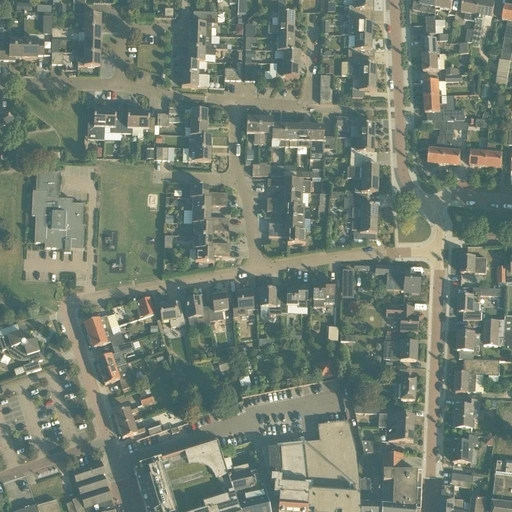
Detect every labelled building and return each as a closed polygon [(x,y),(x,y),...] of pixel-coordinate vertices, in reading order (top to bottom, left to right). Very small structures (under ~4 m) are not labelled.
[(372,11),(372,0),(355,0),(355,8),(349,8),(349,9),(349,16),(349,17),(361,17),(361,11),(372,11)] [(435,12),(437,0),(414,0),(412,11),(434,16),(435,12)] [(451,12),(453,0),(437,0),(435,12),(440,13),(440,10),(451,12)] [(464,21),(475,23),(479,2),(468,0),(463,0),(461,14),(465,15),(464,21)] [(479,46),(485,18),(492,20),(495,5),(479,2),(475,23),(474,31),(471,44),(479,46)] [(507,25),(511,25),(511,8),(505,7),(502,21),(508,22),(507,25)] [(268,27),(294,27),(294,17),(295,17),(295,14),(272,14),(272,27),(268,27)] [(101,16),(85,16),(85,24),(79,24),(78,29),(102,30),(102,27),(101,27),(101,16)] [(361,17),(349,17),(349,23),(348,37),(354,38),(371,38),(372,24),(361,24),(361,17)] [(52,36),(52,18),(44,18),(43,18),(43,36),(52,36)] [(217,26),(217,20),(205,20),(205,25),(188,24),(188,27),(189,27),(189,38),(212,38),(212,25),(217,26)] [(445,27),(445,22),(435,22),(435,27),(436,35),(443,35),(443,27),(445,27)] [(271,40),(295,40),(295,38),(294,38),(294,27),(268,27),(268,33),(269,35),(271,35),(271,40)] [(436,35),(435,27),(427,27),(427,35),(436,35)] [(102,32),(102,30),(78,29),(78,34),(85,34),(84,42),(100,42),(100,32),(102,32)] [(54,30),(52,39),(57,39),(61,40),(63,32),(58,31),(54,30)] [(465,43),(471,44),(474,31),(468,30),(465,43)] [(23,60),(23,42),(9,41),(10,32),(3,32),(3,47),(3,62),(15,62),(15,60),(23,60)] [(511,53),(511,38),(505,37),(500,61),(510,63),(511,53)] [(227,51),(227,46),(211,46),(212,38),(189,38),(189,48),(187,48),(187,50),(215,51),(227,51)] [(371,38),(354,38),(354,49),(348,48),(348,58),(360,58),(360,52),(371,52),(371,38)] [(293,53),(293,43),(295,43),(295,40),(271,40),(271,45),(277,45),(277,53),(283,53),(293,53)] [(437,51),(437,41),(422,41),(422,57),(440,56),(440,51),(437,51)] [(37,60),(37,57),(44,57),(44,42),(23,42),(23,60),(37,60)] [(100,53),(100,42),(84,42),(84,50),(78,50),(78,55),(101,55),(101,53),(100,53)] [(460,55),(468,55),(468,44),(460,45),(460,55)] [(215,57),(215,51),(187,50),(187,53),(188,53),(188,63),(198,63),(205,64),(205,57),(215,57)] [(299,63),(299,53),(293,53),(283,53),(283,61),(276,61),(276,66),(300,66),(300,63),(299,63)] [(101,58),(101,55),(78,55),(77,68),(100,68),(100,58),(101,58)] [(438,61),(440,61),(440,56),(422,57),(423,73),(438,72),(438,71),(438,61)] [(360,64),(360,58),(348,58),(348,64),(347,77),(347,78),(359,78),(375,79),(376,65),(360,64)] [(499,61),(497,78),(507,80),(510,63),(503,62),(500,61),(499,61)] [(204,76),(204,71),(198,71),(198,63),(188,63),(182,63),(182,73),(181,73),(181,76),(204,76)] [(300,69),(300,66),(276,66),(276,81),(284,82),(284,79),(298,79),(299,69),(300,69)] [(207,90),(207,79),(207,77),(204,77),(204,76),(181,76),(180,78),(182,78),(181,89),(207,90)] [(375,93),(375,79),(359,78),(358,90),(352,89),(352,99),(364,99),(364,93),(375,93)] [(439,93),(439,82),(424,83),(425,99),(442,98),(442,93),(439,93)] [(442,106),(442,103),(442,98),(425,99),(425,115),(440,114),(443,113),(444,123),(448,124),(447,123),(464,122),(464,112),(446,113),(446,106),(442,106)] [(0,127),(8,128),(8,112),(1,112),(2,109),(0,109),(0,127)] [(207,122),(207,112),(191,111),(191,119),(185,119),(185,120),(175,119),(175,124),(184,124),(208,125),(208,122),(207,122)] [(104,129),(105,113),(94,112),(94,118),(88,117),(87,134),(99,135),(99,138),(104,138),(104,129)] [(105,113),(104,129),(110,129),(109,135),(121,135),(121,119),(115,118),(116,113),(105,113)] [(132,136),(132,130),(138,130),(138,114),(127,113),(127,119),(121,119),(121,135),(132,136)] [(154,136),(155,120),(149,120),(149,114),(138,114),(138,130),(137,138),(138,138),(138,140),(143,140),(143,136),(154,136)] [(259,142),(260,118),(257,118),(257,119),(247,119),(246,135),(254,136),(254,142),(254,146),(259,146),(259,142)] [(272,136),(272,126),(273,126),(273,120),(262,120),(262,118),(260,118),(259,142),(259,146),(264,146),(264,136),(272,136)] [(374,140),(374,126),(363,126),(363,119),(351,119),(351,128),(357,129),(357,139),(351,139),(374,140)] [(447,132),(448,124),(444,123),(435,122),(434,131),(440,131),(440,139),(438,138),(437,151),(429,150),(428,165),(444,166),(445,149),(447,134),(447,132)] [(208,128),(208,125),(184,124),(184,129),(190,130),(190,138),(195,138),(195,137),(206,138),(206,137),(206,128),(208,128)] [(284,149),(285,125),(282,125),(282,126),(273,126),(272,126),(272,136),(271,142),(279,143),(279,149),(284,149)] [(284,149),(297,149),(298,127),(288,126),(288,125),(285,125),(284,149)] [(310,150),(311,126),(308,126),(308,127),(298,127),(297,149),(310,150)] [(328,151),(329,139),(323,139),(324,128),(313,127),(313,126),(311,126),(310,150),(310,153),(316,154),(322,154),(323,151),(328,151)] [(508,147),(510,132),(502,131),(501,146),(508,147)] [(459,168),(461,153),(461,145),(453,144),(454,134),(447,134),(445,149),(444,166),(459,168)] [(206,138),(195,137),(195,138),(195,145),(189,145),(188,150),(212,151),(212,148),(211,148),(211,138),(206,137),(206,138)] [(373,154),(374,140),(351,139),(350,160),(362,160),(363,154),(373,154)] [(495,155),(496,146),(488,145),(487,154),(485,169),(501,170),(503,155),(495,155)] [(212,151),(188,150),(188,163),(210,164),(210,153),(212,153),(212,151)] [(485,169),(487,154),(471,152),(470,167),(485,169)] [(378,181),(378,167),(362,166),(362,160),(350,160),(350,169),(361,169),(361,180),(378,181)] [(270,178),(271,167),(264,167),(264,172),(252,172),(252,178),(270,178)] [(60,200),(61,174),(37,173),(36,193),(32,193),(31,218),(35,218),(34,245),(45,245),(44,250),(64,251),(64,248),(70,248),(70,250),(84,251),(85,227),(83,227),(84,206),(73,205),(73,201),(60,200)] [(377,195),(378,181),(361,180),(361,187),(355,187),(355,191),(354,201),(366,201),(367,195),(377,195)] [(310,195),(310,183),(268,181),(268,188),(284,189),(284,194),(302,195),(308,195),(310,195)] [(227,202),(227,195),(208,194),(208,188),(190,187),(190,200),(192,200),(227,202)] [(308,195),(302,195),(284,194),(284,201),(267,200),(267,206),(301,208),(304,208),(307,208),(308,195)] [(165,196),(164,205),(176,205),(176,197),(165,196)] [(227,208),(227,202),(192,200),(192,213),(210,213),(210,208),(227,208)] [(377,222),(377,208),(366,207),(366,201),(354,201),(354,210),(352,210),(351,221),(377,222)] [(301,208),(267,206),(267,213),(283,214),(283,212),(286,212),(286,220),(303,221),(304,208),(301,208)] [(228,227),(228,220),(209,219),(210,213),(192,213),(192,226),(194,226),(228,227)] [(303,233),(303,221),(286,220),(285,228),(282,227),(282,226),(269,225),(268,232),(303,233)] [(376,236),(377,222),(351,221),(351,232),(353,232),(353,242),(365,242),(365,235),(376,236)] [(228,233),(228,227),(194,226),(194,238),(211,239),(211,233),(228,233)] [(303,233),(268,232),(268,238),(287,239),(287,245),(305,246),(305,233),(303,233)] [(230,252),(230,245),(211,245),(211,239),(194,238),(193,251),(196,251),(230,252)] [(230,259),(230,252),(196,251),(195,264),(213,264),(213,258),(230,259)] [(486,275),(486,271),(487,260),(461,259),(461,274),(474,275),(480,275),(486,275)] [(398,277),(398,276),(399,269),(387,268),(387,269),(379,268),(378,275),(387,276),(387,277),(393,277),(398,277)] [(498,285),(501,285),(506,285),(506,268),(498,268),(498,285)] [(419,277),(398,276),(398,277),(398,281),(397,291),(404,292),(404,293),(411,293),(412,290),(419,290),(419,277)] [(334,305),(334,282),(319,282),(319,286),(313,286),(313,302),(323,303),(323,305),(334,305)] [(307,303),(307,288),(292,288),(292,292),(286,292),(286,301),(281,301),(281,315),(287,315),(287,307),(297,307),(297,309),(307,309),(307,303)] [(505,301),(506,290),(501,290),(485,290),(485,297),(503,298),(503,301),(505,301)] [(280,302),(275,302),(275,291),(260,291),(260,309),(268,309),(268,314),(268,316),(281,317),(281,315),(281,301),(281,300),(280,302)] [(233,319),(246,317),(246,314),(252,313),(252,312),(253,312),(251,293),(236,295),(237,306),(232,306),(233,319)] [(228,312),(225,296),(211,298),(213,310),(208,311),(207,308),(209,324),(223,322),(222,313),(228,312)] [(460,298),(459,314),(464,314),(463,323),(481,322),(482,314),(480,314),(480,299),(473,299),(473,298),(460,298)] [(144,318),(154,315),(149,299),(139,302),(142,313),(138,314),(139,319),(144,318)] [(202,313),(200,300),(186,303),(187,307),(186,308),(188,320),(196,319),(198,328),(210,326),(209,324),(207,308),(207,312),(202,313)] [(171,305),(170,304),(170,305),(159,307),(161,323),(169,322),(170,330),(185,327),(182,314),(176,315),(174,305),(171,305)] [(399,309),(386,308),(386,318),(400,319),(400,334),(417,334),(417,319),(412,319),(412,309),(399,309)] [(110,330),(107,318),(106,317),(84,325),(88,338),(110,330)] [(511,317),(505,318),(505,322),(504,322),(504,324),(501,348),(503,348),(503,351),(511,351),(511,317)] [(501,348),(504,324),(504,322),(485,322),(485,326),(484,336),(475,335),(458,334),(458,343),(456,343),(456,350),(458,350),(457,353),(467,353),(474,353),(474,344),(483,345),(483,347),(501,348)] [(328,334),(328,342),(337,342),(338,329),(334,328),(328,328),(328,334)] [(113,337),(110,330),(88,338),(92,350),(111,344),(112,349),(125,345),(121,334),(113,337)] [(27,343),(22,341),(19,333),(0,338),(0,345),(2,352),(9,350),(11,353),(13,356),(15,357),(18,359),(20,359),(24,359),(27,359),(29,365),(23,367),(26,375),(40,370),(38,363),(42,362),(35,341),(27,343)] [(384,343),(383,361),(400,362),(416,363),(416,345),(401,344),(400,354),(392,354),(393,343),(384,343)] [(100,374),(115,369),(113,362),(120,359),(118,354),(127,351),(125,345),(112,349),(114,355),(96,361),(100,374)] [(243,353),(242,348),(235,349),(236,356),(244,355),(243,353)] [(227,358),(236,356),(235,349),(226,351),(227,358)] [(262,354),(255,356),(258,368),(265,366),(262,354)] [(177,358),(169,360),(172,369),(173,369),(176,368),(179,367),(177,358)] [(226,359),(221,361),(225,372),(230,370),(226,359)] [(315,363),(319,380),(335,376),(332,360),(315,363)] [(500,378),(500,363),(464,361),(464,375),(477,376),(477,377),(484,377),(500,378)] [(134,387),(129,372),(117,376),(115,369),(100,374),(104,387),(119,382),(122,391),(134,387)] [(483,393),(484,390),(484,387),(483,383),(484,377),(477,377),(477,376),(464,375),(457,375),(456,394),(468,394),(476,394),(476,393),(483,393)] [(248,376),(239,379),(241,388),(251,385),(248,376)] [(409,381),(404,381),(401,381),(400,402),(414,402),(415,381),(409,381)] [(142,407),(154,404),(150,394),(139,398),(142,407)] [(479,414),(479,402),(466,401),(466,408),(457,407),(456,414),(455,414),(454,429),(472,430),(473,413),(479,414)] [(114,415),(118,428),(133,423),(131,415),(138,413),(136,408),(114,415)] [(389,417),(389,423),(389,429),(394,430),(413,431),(413,418),(389,417)] [(135,430),(133,423),(118,428),(122,440),(145,433),(143,427),(135,430)] [(304,444),(306,464),(308,484),(306,511),(359,511),(358,481),(358,477),(356,456),(348,423),(317,427),(319,443),(304,444)] [(150,436),(161,432),(158,424),(147,428),(150,436)] [(412,444),(413,431),(394,430),(389,429),(385,429),(385,437),(388,437),(388,443),(412,444)] [(471,437),(463,437),(463,444),(455,443),(455,448),(453,448),(453,463),(471,464),(471,444),(476,444),(476,437),(471,437)] [(368,454),(382,454),(382,443),(368,443),(368,454)] [(238,511),(229,480),(222,461),(217,444),(133,470),(134,474),(136,482),(137,482),(140,494),(144,507),(145,511),(238,511)] [(306,511),(308,484),(304,444),(262,449),(268,475),(272,475),(271,479),(270,479),(270,484),(274,484),(273,496),(279,496),(277,511),(306,511)] [(382,474),(402,473),(402,457),(382,457),(382,460),(382,474)] [(269,511),(266,498),(260,471),(235,478),(233,470),(232,470),(229,459),(222,461),(229,480),(238,511),(269,511)] [(370,481),(361,481),(358,481),(359,511),(380,511),(382,474),(382,460),(371,460),(371,469),(374,469),(374,483),(370,483),(370,481)] [(511,511),(511,462),(506,462),(505,464),(498,464),(496,478),(493,504),(492,503),(491,511),(511,511)] [(112,511),(109,502),(111,501),(103,476),(104,476),(101,464),(72,473),(81,498),(85,511),(112,511)] [(402,474),(402,473),(382,474),(380,511),(414,511),(415,511),(420,511),(421,480),(415,479),(416,474),(402,474)] [(477,482),(478,478),(452,475),(452,481),(463,483),(473,484),(474,481),(477,482)] [(454,501),(454,498),(455,488),(442,487),(440,511),(453,511),(454,501)] [(84,511),(85,511),(81,498),(72,501),(72,503),(75,511),(59,511),(56,502),(36,507),(37,511),(84,511)] [(484,511),(485,511),(486,501),(471,500),(469,511),(484,511)] [(464,511),(463,511),(463,502),(454,501),(453,511),(464,511)]
